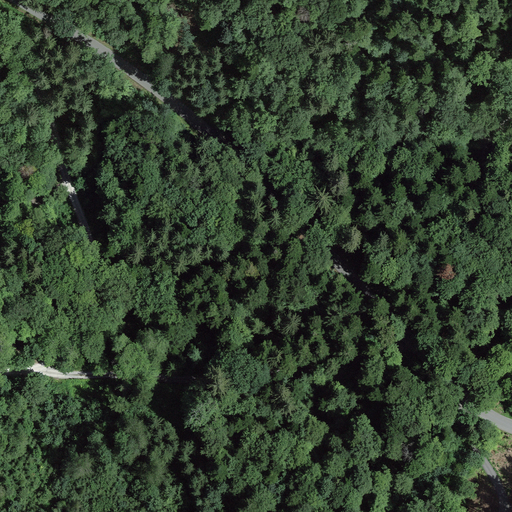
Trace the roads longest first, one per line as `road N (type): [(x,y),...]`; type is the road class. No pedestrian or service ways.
road 1 (unclassified): [(15,0),(150,83),(206,131),(461,396)]
road 2 (track): [(423,354),(248,379),(0,373)]
road 3 (track): [(455,0),(473,37),(490,166),(510,222),(493,333),(461,396)]
road 4 (track): [(0,28),(45,108),(90,265),(88,308),(73,343),(37,374)]
road 5 (unclassified): [(503,511),(460,415),(461,396)]
